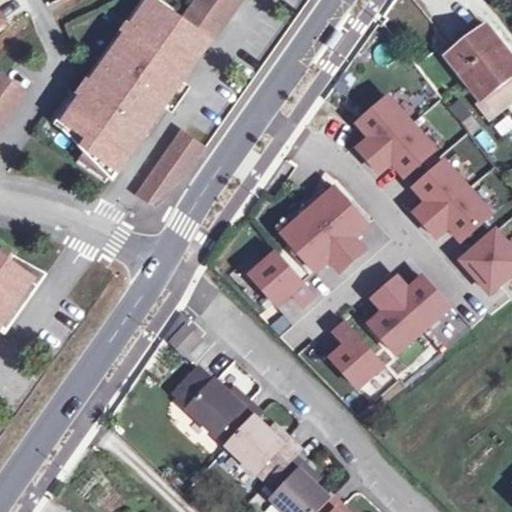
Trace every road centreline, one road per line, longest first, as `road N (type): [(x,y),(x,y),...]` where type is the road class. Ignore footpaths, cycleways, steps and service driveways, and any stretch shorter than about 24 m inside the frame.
road 1 (residential): [(412,511),(154,270)]
road 2 (secondary): [(0,494),(154,270)]
road 3 (residential): [(253,115),(343,173),(412,243)]
road 4 (secondary): [(154,270),(253,115)]
road 5 (residential): [(0,160),(54,65),(33,0)]
road 6 (residential): [(0,196),(66,214),(154,270)]
road 7 (secondary): [(253,115),(335,0)]
road 8 (residential): [(412,243),(308,331)]
